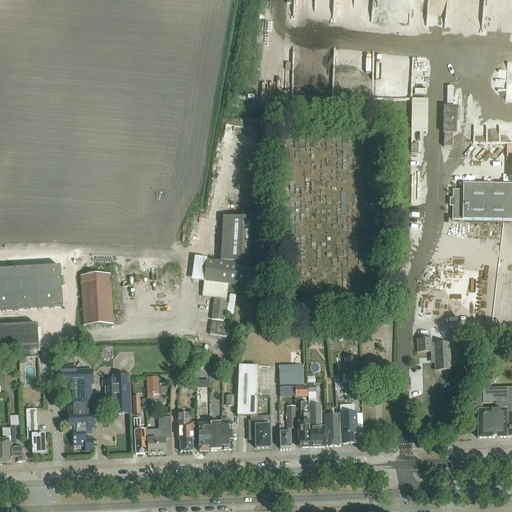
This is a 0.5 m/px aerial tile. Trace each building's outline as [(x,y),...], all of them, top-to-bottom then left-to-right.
[(443,134),(444,134),(444,147),(452,148),(452,135),(456,135),(456,107),(443,107),(443,134)] [(452,221),(511,221),(511,186),(463,185),(463,191),(453,191),(452,221)] [(223,218),(220,262),(226,263),(259,265),(262,220),(223,218)] [(226,263),(220,262),(206,261),(204,283),(202,298),(226,301),(228,286),(260,289),(262,267),(226,263)] [(0,275),(0,295),(8,296),(8,275),(0,275)] [(8,275),(8,296),(20,296),(20,275),(8,275)] [(20,275),(20,296),(32,296),(32,275),(20,275)] [(32,275),(32,296),(44,296),(44,275),(32,275)] [(44,275),(44,296),(57,296),(57,275),(44,275)] [(80,277),(83,328),(114,326),(111,275),(80,277)] [(0,295),(0,316),(8,316),(8,296),(0,295)] [(229,304),(226,304),(226,302),(214,301),(212,320),(223,322),(224,314),(233,316),(236,296),(230,295),(229,304)] [(8,296),(8,316),(20,316),(20,296),(8,296)] [(20,296),(20,316),(32,316),(32,296),(20,296)] [(32,296),(32,316),(44,316),(44,296),(32,296)] [(44,296),(44,316),(57,317),(57,296),(44,296)] [(211,323),(210,335),(227,337),(228,325),(211,323)] [(37,326),(0,327),(0,351),(38,349),(37,326)] [(431,353),(431,359),(434,358),(435,372),(451,371),(449,344),(431,345),(431,340),(417,341),(418,354),(431,353)] [(197,352),(190,351),(189,365),(195,366),(197,352)] [(198,368),(204,369),(206,357),(201,356),(198,368)] [(344,359),(346,383),(358,383),(357,358),(344,359)] [(87,372),(80,372),(80,369),(76,365),(61,366),(61,377),(63,377),(63,389),(65,389),(66,408),(69,408),(69,411),(68,411),(68,421),(67,421),(68,431),(73,431),(73,449),(74,449),(74,448),(86,448),(86,453),(93,453),(94,453),(93,440),(86,440),(86,436),(89,436),(90,435),(91,436),(90,435),(92,433),(92,431),(94,430),(94,431),(95,431),(95,423),(92,421),(94,419),(94,410),(94,413),(92,413),(88,409),(90,407),(91,407),(91,406),(92,405),(93,405),(93,404),(94,404),(94,400),(93,400),(92,399),(93,399),(92,399),(91,398),(92,398),(92,397),(91,397),(91,395),(92,395),(92,394),(91,394),(91,392),(92,392),(92,391),(91,391),(91,388),(91,387),(92,387),(92,386),(93,386),(94,386),(94,378),(93,378),(90,378),(87,375),(87,372)] [(238,367),(237,417),(250,417),(257,417),(259,368),(238,367)] [(303,368),(279,369),(279,387),(303,387),(303,368)] [(343,384),(342,375),(334,376),(334,385),(343,384)] [(113,381),(103,381),(103,388),(106,387),(106,397),(107,397),(107,398),(106,399),(105,399),(107,401),(107,402),(108,401),(115,401),(116,416),(128,415),(131,415),(129,376),(113,376),(113,381)] [(147,378),(148,400),(159,400),(158,378),(147,378)] [(478,438),(508,438),(508,435),(511,435),(511,437),(511,389),(508,389),(483,390),(483,385),(476,385),(474,411),(478,411),(478,438)] [(308,387),(308,398),(309,398),(309,401),(316,400),(316,386),(308,386),(308,387)] [(308,387),(303,387),(295,387),(296,398),(308,398),(308,387)] [(227,397),(226,407),(234,408),(235,397),(227,397)] [(310,447),(308,408),(308,406),(303,407),(304,424),(297,425),(298,448),(310,447)] [(296,429),(295,407),(287,407),(287,429),(296,429)] [(320,408),(308,408),(310,447),(324,447),(323,428),(321,428),(320,408)] [(32,455),(46,455),(45,435),(37,436),(36,411),(26,411),(27,441),(31,441),(32,455)] [(192,439),(194,439),(194,424),(190,424),(189,414),(177,415),(178,442),(180,442),(180,453),(192,453),(192,439)] [(339,415),(341,446),(358,445),(356,414),(339,415)] [(20,417),(10,417),(10,427),(15,427),(20,427),(20,417)] [(326,448),(339,448),(339,429),(337,429),(337,417),(326,418),(326,428),(327,427),(327,429),(325,429),(326,448)] [(146,432),(147,455),(147,456),(166,456),(165,441),(171,440),(170,419),(158,419),(159,431),(146,432)] [(135,455),(147,455),(146,432),(141,432),(141,420),(134,420),(135,455)] [(250,422),(248,422),(249,439),(256,439),(256,441),(256,449),(270,449),(269,434),(271,434),(270,427),(261,427),(261,422),(250,422)] [(210,452),(210,425),(198,425),(199,452),(210,452)] [(210,452),(220,452),(220,425),(210,425),(210,452)] [(220,425),(220,452),(232,451),(231,425),(220,425)] [(291,433),(284,434),(283,426),(279,426),(280,450),(291,450),(291,433)] [(12,464),(25,463),(24,450),(16,450),(15,427),(10,427),(10,437),(12,464)] [(0,442),(0,464),(11,464),(12,464),(10,437),(8,438),(8,442),(0,442)]
